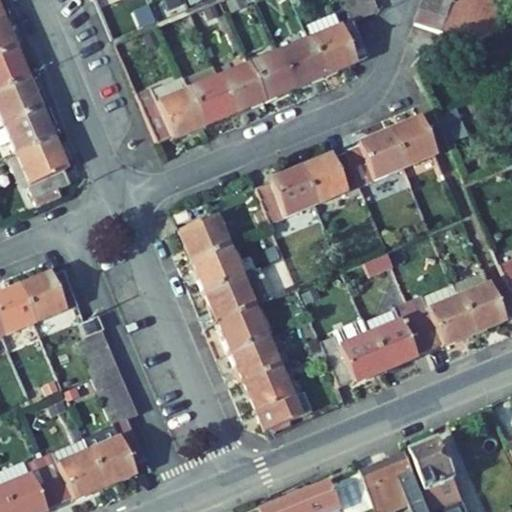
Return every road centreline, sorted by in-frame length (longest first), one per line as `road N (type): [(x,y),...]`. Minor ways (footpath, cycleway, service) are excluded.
road 1 (residential): [(119,204),(367,98),(389,59),(392,0)]
road 2 (residential): [(119,204),(235,481)]
road 3 (tertiary): [(235,481),(511,365)]
road 4 (residential): [(36,0),(119,204)]
road 5 (residential): [(0,254),(119,204)]
